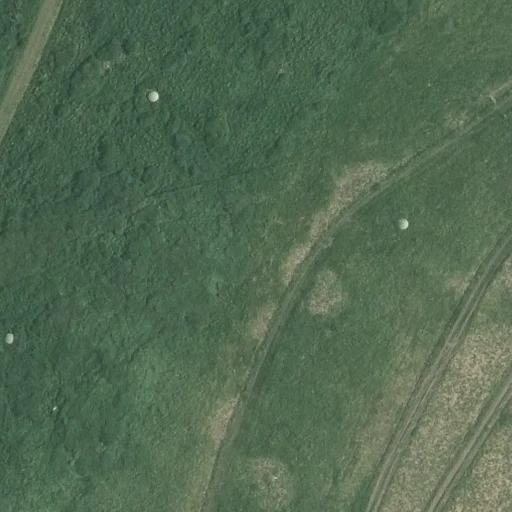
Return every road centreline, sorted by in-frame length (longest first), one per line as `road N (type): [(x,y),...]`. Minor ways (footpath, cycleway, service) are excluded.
road 1 (track): [(511,101),(368,204),(313,261),(211,511)]
road 2 (track): [(511,242),(439,362),(371,511)]
road 3 (track): [(511,384),(432,511)]
road 4 (track): [(0,136),(56,0)]
